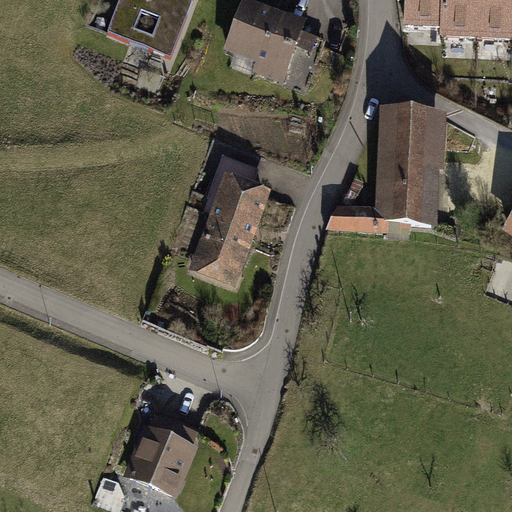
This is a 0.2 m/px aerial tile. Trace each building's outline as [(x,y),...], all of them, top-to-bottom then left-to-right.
[(117,0),(103,35),(167,60),(190,0),(117,0)] [(250,71),(283,85),(297,51),(309,56),(315,39),(301,33),(305,24),(244,0),(241,0),(222,51),(253,63),(250,71)] [(511,0),(403,0),(402,28),(439,30),(438,39),(511,42),(511,0)] [(446,115),(379,110),(375,210),(338,209),(326,231),(387,235),(388,224),(437,228),(439,174),(443,174),(446,115)] [(188,272),(235,290),(271,193),(253,186),(258,172),(222,159),(203,211),(210,214),(188,272)] [(511,217),(502,234),(511,240),(511,217)] [(155,414),(154,417),(159,419),(161,413),(156,399),(147,395),(144,401),(151,404),(155,414)] [(122,479),(176,502),(198,449),(193,447),(198,435),(159,419),(154,417),(149,428),(144,426),(122,479)] [(119,484),(104,478),(93,506),(107,511),(120,511),(125,501),(119,484)]
